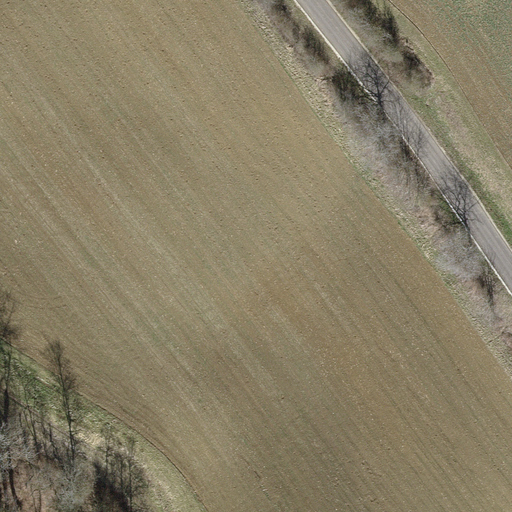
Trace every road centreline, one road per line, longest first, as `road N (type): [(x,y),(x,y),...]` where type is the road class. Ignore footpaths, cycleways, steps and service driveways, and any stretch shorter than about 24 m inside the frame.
road 1 (track): [(511,276),(314,0)]
road 2 (track): [(0,396),(127,472),(157,511)]
